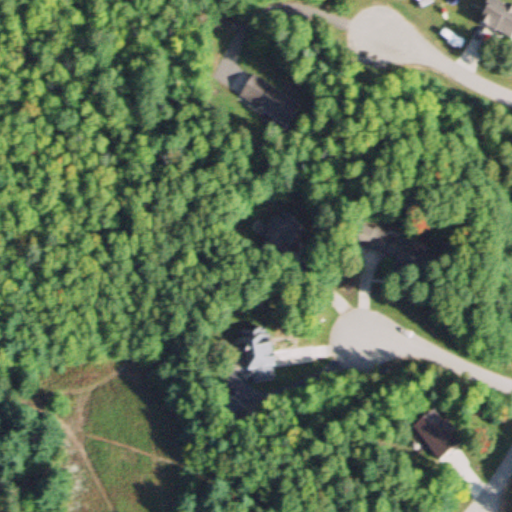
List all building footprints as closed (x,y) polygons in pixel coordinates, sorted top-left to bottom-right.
[(506,45),(511,34),(511,17),(485,2),(472,25),(506,45)] [(249,81),(235,102),(284,134),(297,113),(249,81)] [(265,245),(272,244),(274,256),(293,255),(290,223),(263,225),(265,245)] [(381,264),(389,266),(385,279),(414,286),(422,253),(386,244),(381,264)] [(268,353),(260,355),(256,339),(233,345),(240,379),(246,378),(248,388),(274,383),(268,353)] [(429,467),(454,453),(433,414),(408,428),(429,467)]
